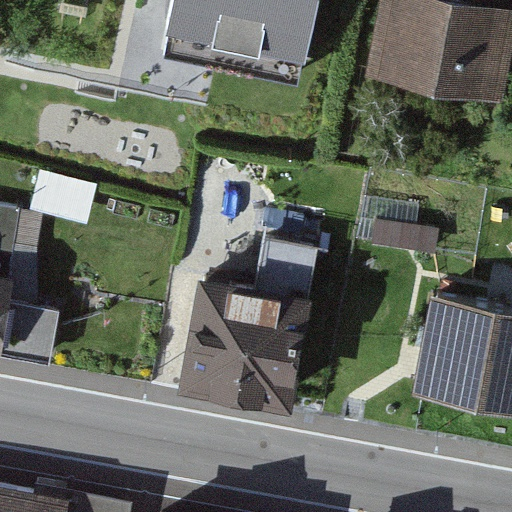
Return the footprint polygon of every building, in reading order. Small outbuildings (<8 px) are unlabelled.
[(311,0),(178,0),(175,17),(303,43),(311,0)] [(511,13),(444,0),(391,0),(380,60),(496,84),(511,13)] [(34,207),(86,219),(93,188),(42,176),(34,207)] [(298,302),(212,285),(197,362),(283,379),(298,302)] [(511,309),(443,296),(427,380),(511,396),(511,309)] [(131,511),(133,501),(0,477),(0,511),(131,511)]
